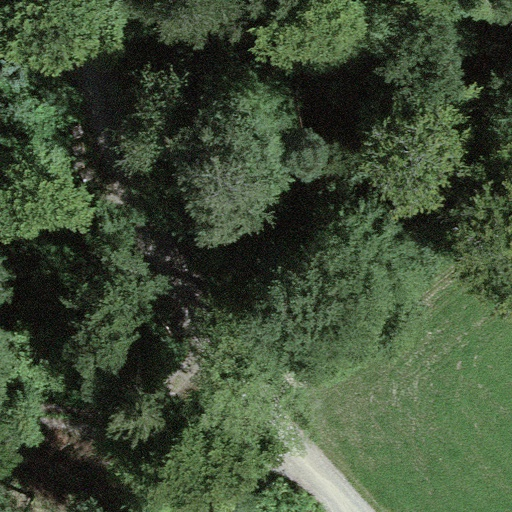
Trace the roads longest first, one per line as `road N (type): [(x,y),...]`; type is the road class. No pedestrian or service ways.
road 1 (track): [(213,350),(185,310),(147,206),(101,57),(94,0)]
road 2 (track): [(301,457),(0,431)]
road 3 (track): [(326,484),(213,350)]
